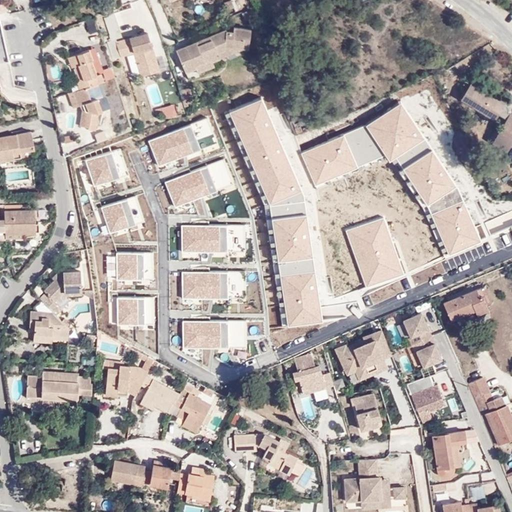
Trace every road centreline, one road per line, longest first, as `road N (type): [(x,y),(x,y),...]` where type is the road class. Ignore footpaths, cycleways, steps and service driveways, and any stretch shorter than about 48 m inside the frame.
road 1 (residential): [(0,313),(44,266),(62,230),(11,29)]
road 2 (residential): [(6,468),(145,444),(186,452)]
